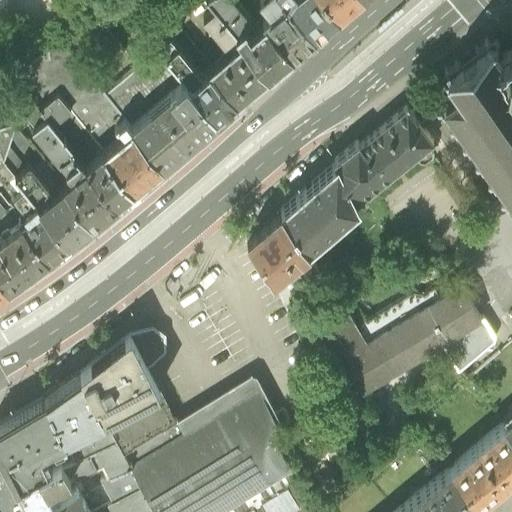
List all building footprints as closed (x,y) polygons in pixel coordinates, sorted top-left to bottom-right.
[(70,5),(60,0),(55,9),(65,15),(70,5)] [(211,0),(216,5),(235,28),(245,20),(249,16),(235,0),(211,0)] [(314,29),(293,0),(263,0),(271,8),(267,11),(291,49),(314,29)] [(293,0),(314,29),(338,10),(330,0),(293,0)] [(330,0),(338,10),(348,0),(330,0)] [(268,68),(242,36),(235,28),(216,5),(200,19),(226,49),(210,63),(236,95),(268,68)] [(235,28),(242,36),(268,68),(291,49),(267,11),(250,26),(245,20),(235,28)] [(511,41),(499,51),(494,44),(498,41),(496,38),(491,41),(491,40),(490,41),(487,36),(484,38),(485,40),(478,45),(477,43),(474,45),(476,47),(467,53),(457,60),(456,58),(454,60),(455,61),(448,67),(446,65),(443,67),(447,72),(446,72),(447,73),(442,77),(444,79),(449,76),(459,91),(446,100),(444,96),(441,98),(444,102),(435,108),(436,109),(438,111),(440,109),(451,124),(448,126),(450,129),(453,127),(463,142),(461,144),(463,147),(466,145),(476,160),(474,162),(476,165),(478,163),(489,178),(486,179),(489,183),(491,181),(502,196),(499,197),(501,201),(504,199),(511,210),(511,41)] [(202,70),(179,44),(167,54),(186,76),(190,81),(202,70)] [(202,70),(190,81),(215,112),(236,95),(210,63),(202,70)] [(186,76),(131,122),(161,158),(215,112),(190,81),(186,76)] [(22,120),(30,130),(47,115),(54,124),(70,109),(55,92),(22,120)] [(333,156),(334,159),(353,198),(355,198),(413,151),(418,156),(424,157),(432,151),(432,145),(428,139),(432,135),(421,121),(406,102),(359,140),(357,137),(333,156)] [(69,175),(85,161),(54,124),(47,115),(30,130),(69,175)] [(131,122),(102,147),(133,181),(161,158),(131,122)] [(12,128),(0,132),(0,163),(2,163),(37,202),(62,181),(12,128)] [(102,147),(85,161),(115,196),(133,181),(102,147)] [(334,159),(280,206),(307,243),(357,201),(355,198),(353,198),(334,159)] [(69,175),(62,181),(91,215),(115,196),(85,161),(69,175)] [(18,215),(37,202),(2,163),(0,163),(0,193),(9,204),(18,215)] [(67,233),(91,215),(62,181),(37,202),(67,233)] [(0,210),(9,204),(0,193),(0,210)] [(37,202),(18,215),(47,248),(67,233),(37,202)] [(307,243),(280,206),(246,235),(265,261),(271,273),(306,244),(307,243)] [(18,215),(0,228),(0,268),(7,278),(47,248),(18,215)] [(326,284),(306,244),(271,273),(286,303),(326,284)] [(412,287),(360,318),(358,325),(344,303),(320,317),(345,360),(338,364),(354,388),(445,333),(480,311),(460,279),(438,291),(433,283),(421,289),(420,289),(412,287)] [(499,346),(480,311),(445,333),(468,371),(499,346)] [(152,321),(129,327),(112,340),(95,353),(79,365),(104,412),(122,447),(174,415),(154,375),(145,357),(149,355),(163,342),(162,329),(152,321)] [(79,365),(44,391),(64,431),(104,412),(79,365)] [(122,447),(129,459),(141,483),(158,511),(209,511),(289,463),(271,429),(279,424),(276,417),(279,415),(255,371),(248,369),(239,376),(174,415),(122,447)] [(43,443),(64,431),(44,391),(16,408),(0,417),(0,449),(10,468),(15,478),(52,460),(43,443)] [(511,428),(511,411),(503,419),(511,428)] [(101,476),(113,498),(108,501),(113,511),(158,511),(141,483),(129,459),(122,447),(104,412),(64,431),(75,453),(96,443),(111,471),(101,476)] [(477,498),(511,469),(511,428),(503,419),(449,464),(477,498)] [(15,478),(30,506),(53,493),(47,482),(68,471),(59,456),(52,460),(15,478)] [(314,511),(289,463),(209,511),(314,511)] [(449,464),(394,508),(397,511),(460,511),(477,498),(449,464)] [(30,506),(33,511),(84,511),(87,511),(91,509),(78,486),(75,482),(53,493),(30,506)]
